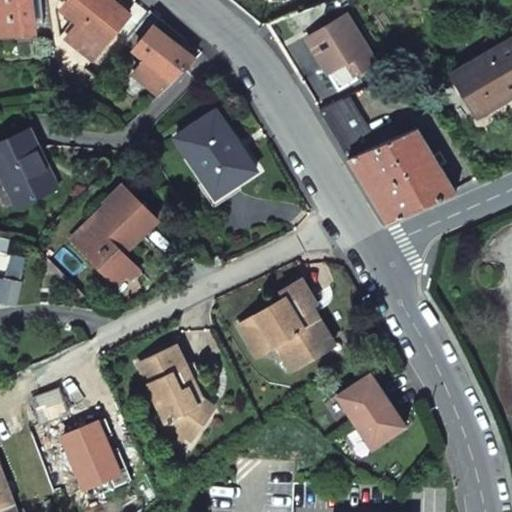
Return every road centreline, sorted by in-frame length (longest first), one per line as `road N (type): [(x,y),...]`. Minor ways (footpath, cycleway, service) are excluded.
road 1 (residential): [(486,511),(428,347),(372,253)]
road 2 (residential): [(101,337),(348,217)]
road 3 (residential): [(348,217),(244,37),(196,0)]
road 4 (residential): [(372,253),(511,189)]
